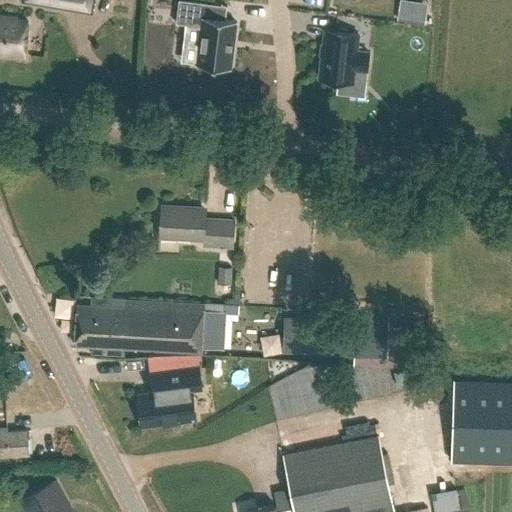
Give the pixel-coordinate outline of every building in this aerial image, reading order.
[(23,0),(91,11),(92,0),(23,0)] [(187,0),(178,0),(175,22),(202,26),(197,64),(229,68),(235,20),(204,16),(206,2),(187,0)] [(15,17),(0,15),(0,52),(24,54),(26,20),(15,20),(15,17)] [(324,30),(319,77),(353,81),(354,69),(366,70),(368,51),(356,50),(358,34),(324,30)] [(401,108),(397,137),(417,140),(422,111),(401,108)] [(207,210),(161,207),(159,251),(160,251),(161,236),(204,238),(203,245),(233,246),(234,219),(206,217),(207,210)] [(231,267),(218,267),(217,297),(228,298),(228,283),(231,283),(231,267)] [(369,307),(388,306),(387,297),(369,298),(369,307)] [(202,342),(204,303),(126,299),(126,305),(77,303),(75,343),(96,344),(95,352),(124,354),(124,346),(201,350),(202,342)] [(321,317),(319,353),(386,356),(386,352),(386,349),(400,350),(401,327),(387,326),(388,323),(388,320),(321,317)] [(465,324),(447,326),(449,350),(467,348),(465,324)] [(286,336),(286,354),(314,352),(313,334),(286,336)] [(167,368),(169,389),(138,393),(142,426),(196,419),(192,389),(201,388),(198,364),(167,368)] [(511,380),(454,379),(451,460),(511,462),(511,380)] [(11,419),(27,416),(25,403),(9,406),(11,419)] [(9,430),(8,426),(0,426),(0,455),(29,454),(28,429),(9,430)] [(377,511),(395,509),(379,434),(283,453),(294,507),(277,510),(276,505),(246,511),(377,511)] [(66,498),(56,479),(21,498),(28,511),(69,511),(63,500),(66,498)]
